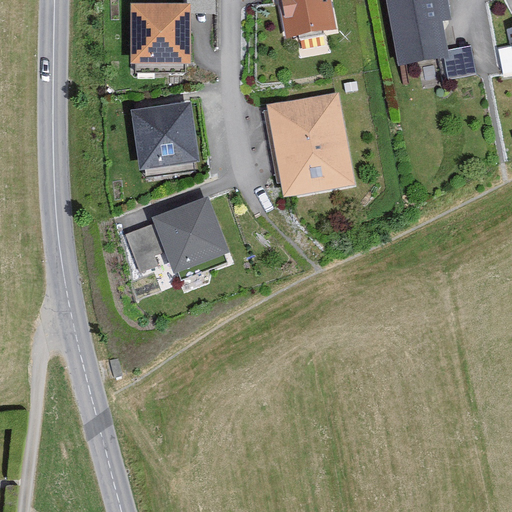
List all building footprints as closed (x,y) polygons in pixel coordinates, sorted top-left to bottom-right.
[(185,0),(186,6),(135,8),(137,68),(193,66),(191,15),(216,14),(214,0),(185,0)] [(333,0),(280,0),(289,42),(340,31),(333,0)] [(443,0),(394,0),(409,65),(446,57),(456,55),(455,51),(443,0)] [(474,47),(455,51),(456,55),(446,57),(451,83),(480,77),(474,47)] [(338,94),(269,108),(289,199),(357,185),(338,94)] [(194,106),(133,114),(141,175),(203,166),(194,106)] [(211,201),(154,224),(177,282),(235,259),(211,201)] [(126,233),(140,272),(158,266),(143,226),(126,233)]
